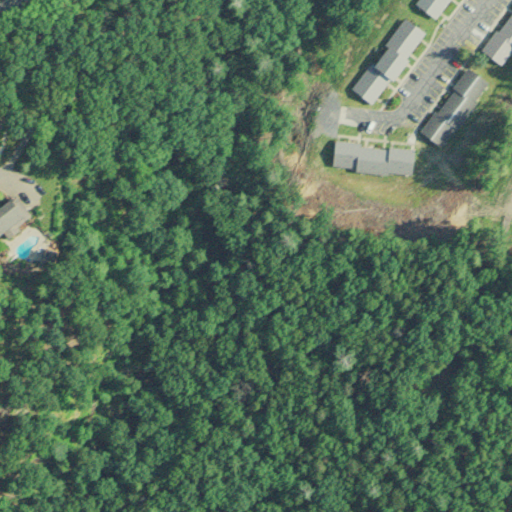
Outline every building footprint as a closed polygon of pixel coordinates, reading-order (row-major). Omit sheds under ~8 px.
[(419,0),(416,6),(438,21),(451,0),(419,0)] [(511,58),(511,6),(482,53),(505,69),(511,58)] [(424,32),(402,17),(351,91),(373,106),(424,32)] [(423,136),(447,150),(487,81),(463,67),(423,136)] [(411,178),(415,149),(336,141),(333,169),(411,178)] [(0,235),(1,235),(6,240),(17,231),(12,224),(20,217),(5,199),(0,203),(0,235)]
